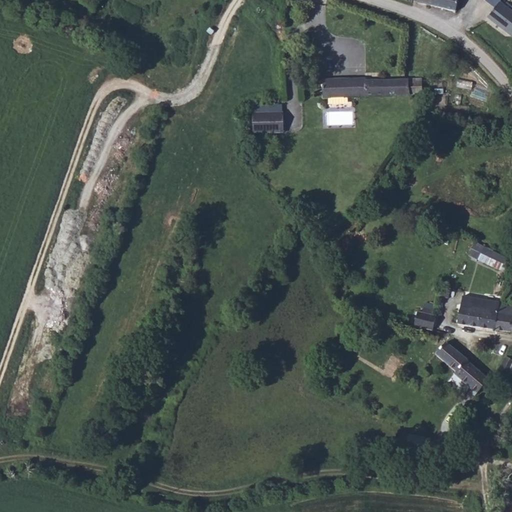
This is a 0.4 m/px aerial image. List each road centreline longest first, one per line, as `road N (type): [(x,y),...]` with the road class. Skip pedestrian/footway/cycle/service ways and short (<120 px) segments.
road 1 (track): [(240,0),(225,18),(209,81),(190,104),(116,81),(97,98),(0,373)]
road 2 (track): [(0,461),(109,470),(200,494),(325,473),(484,490)]
road 3 (unclassified): [(372,0),(468,43),(511,90)]
